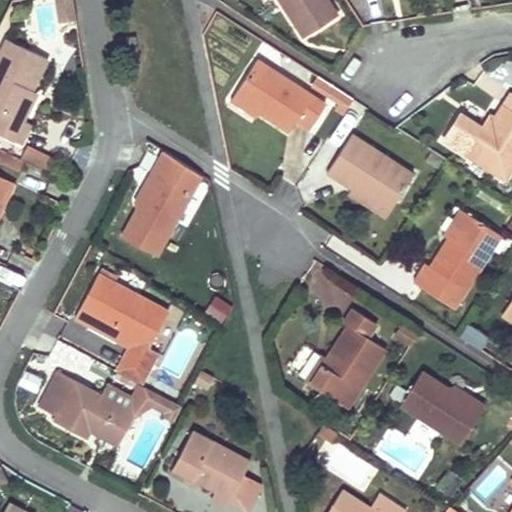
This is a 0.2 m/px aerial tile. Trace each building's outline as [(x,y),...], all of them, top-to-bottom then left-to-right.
[(279,0),(282,3),(280,4),(303,39),(336,17),(324,0),(279,0)] [(72,21),(69,5),(54,7),(57,24),(72,21)] [(133,40),(123,42),(125,56),(135,54),(133,40)] [(28,127),(22,124),(11,118),(22,96),(21,94),(23,90),(32,95),(48,63),(8,43),(0,57),(0,136),(18,146),(28,127)] [(257,64),(235,98),(261,115),(291,135),(298,122),(311,131),(326,108),(257,64)] [(332,89),(318,80),(312,89),(326,98),(332,89)] [(353,103),(332,89),(326,98),(339,107),(335,112),(344,117),(353,103)] [(11,118),(22,124),(36,97),(32,95),(23,90),(21,94),(22,96),(11,118)] [(484,133),(478,129),(459,116),(442,141),(461,154),(502,181),(511,166),(511,96),(509,95),(493,119),(484,133)] [(261,115),(235,98),(232,103),(258,120),(261,115)] [(487,115),(478,129),(484,133),(493,119),(487,115)] [(325,179),(349,194),(373,209),(378,200),(392,209),(411,180),(349,140),(325,179)] [(54,162),(26,149),(21,159),(49,172),(54,162)] [(20,165),(0,155),(0,163),(16,172),(20,165)] [(144,215),(134,210),(118,238),(153,257),(172,223),(182,206),(189,194),(150,173),(142,187),(150,193),(145,201),(147,210),(144,215)] [(142,187),(131,208),(134,210),(144,215),(147,210),(145,201),(150,193),(142,187)] [(373,209),(349,194),(345,200),(383,224),(392,209),(378,200),(373,209)] [(195,214),(182,206),(172,223),(185,230),(195,214)] [(442,237),(446,240),(460,217),(456,215),(442,237)] [(460,217),(446,240),(428,268),(424,264),(409,287),(449,313),(496,240),(460,217)] [(71,318),(85,326),(86,326),(89,319),(116,334),(130,342),(114,371),(134,382),(138,384),(158,346),(149,340),(163,311),(94,274),(71,318)] [(215,295),(206,310),(221,320),(231,305),(215,295)] [(511,298),(498,319),(511,327),(511,298)] [(324,364),(309,388),(342,410),(381,350),(364,340),(373,327),(350,311),(341,326),(346,329),(324,364)] [(89,319),(86,326),(113,340),(116,334),(89,319)] [(460,339),(483,345),(487,330),(463,324),(460,339)] [(407,349),(414,338),(398,328),(391,338),(407,349)] [(302,345),(291,367),(305,375),(317,353),(302,345)] [(318,360),(303,384),(309,388),(324,364),(318,360)] [(53,369),(33,404),(51,414),(49,418),(79,435),(85,425),(89,428),(89,430),(111,443),(127,415),(129,412),(97,394),(53,369)] [(194,370),(188,381),(202,389),(208,378),(194,370)] [(439,401),(444,392),(418,376),(397,409),(457,448),(481,410),(466,401),(461,408),(452,402),(443,404),(439,401)] [(129,412),(127,415),(142,403),(158,412),(156,416),(165,421),(175,405),(138,384),(134,382),(127,394),(105,381),(97,394),(129,412)] [(447,389),(444,392),(439,401),(443,404),(452,402),(461,408),(466,401),(447,389)] [(184,430),(165,465),(191,480),(207,488),(203,497),(218,505),(221,500),(232,480),(242,462),(184,430)] [(191,480),(165,465),(162,470),(188,485),(191,480)] [(250,489),(232,480),(221,500),(238,509),(250,489)] [(394,511),(397,508),(370,490),(360,505),(333,487),(316,511),(394,511)] [(0,511),(22,511),(2,501),(0,505),(0,511)]
